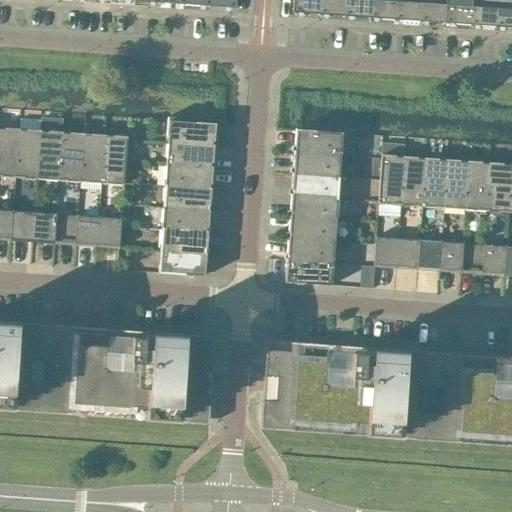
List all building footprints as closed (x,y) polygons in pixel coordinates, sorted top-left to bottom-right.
[(208,7),(208,8),(209,8),(209,7),(234,9),(235,0),(208,0),(208,7)] [(318,16),(318,0),(292,0),(292,13),(317,14),(317,16),(318,16)] [(343,18),(343,0),(318,0),(318,16),(318,14),(342,16),(342,18),(343,18)] [(368,20),(369,0),(343,0),(343,18),(343,16),(368,18),(367,20),(368,20)] [(369,0),(368,20),(368,18),(393,20),(392,21),(393,21),(394,0),(369,0)] [(418,23),(419,0),(394,0),(393,21),(393,20),(418,21),(418,23)] [(443,23),(445,0),(419,0),(418,23),(418,22),(443,23),(443,25),(443,23)] [(469,27),(470,0),(445,0),(443,23),(468,25),(468,27),(469,27)] [(494,29),(495,0),(470,0),(469,27),(469,25),(493,27),(493,29),(494,29)] [(511,0),(495,0),(494,29),(494,27),(511,28),(511,0)] [(167,143),(212,146),(213,124),(187,122),(187,118),(166,117),(166,120),(165,137),(167,137),(167,143)] [(0,176),(14,178),(18,129),(4,128),(4,129),(0,129),(0,176)] [(339,156),(340,149),(342,149),(343,133),(343,130),(323,128),(323,132),(296,130),(294,152),(339,156)] [(36,179),(39,131),(26,130),(26,131),(19,130),(19,129),(18,129),(14,178),(36,179)] [(57,181),(61,132),(47,131),(47,133),(40,132),(41,131),(39,131),(36,179),(57,181)] [(79,182),(82,134),(69,133),(69,134),(62,134),(62,132),(61,132),(57,181),(79,182)] [(100,184),(104,135),(91,135),(90,136),(84,135),(84,134),(82,134),(79,182),(100,184)] [(123,186),(126,137),(112,136),(112,137),(105,137),(105,136),(104,135),(100,184),(123,186)] [(210,168),(212,146),(167,143),(167,145),(165,145),(165,158),(166,158),(165,165),(210,168)] [(339,157),(339,156),(294,152),(293,174),(338,177),(338,170),(339,170),(340,157),(339,157)] [(399,205),(403,157),(401,157),(401,158),(394,157),(394,156),(380,155),(377,204),(399,205)] [(420,207),(424,158),(422,158),(422,159),(416,159),(416,158),(403,157),(399,205),(420,207)] [(442,208),(446,160),(444,160),(444,161),(437,160),(437,159),(424,158),(420,207),(442,208)] [(464,210),(467,161),(466,161),(466,162),(459,162),(459,161),(446,160),(442,208),(464,210)] [(485,212),(489,163),(487,163),(487,164),(480,163),(480,162),(467,161),(464,210),(485,212)] [(507,213),(510,165),(509,165),(509,166),(502,165),(502,164),(489,163),(485,212),(507,213)] [(209,190),(210,168),(165,165),(165,166),(164,166),(163,179),(164,179),(164,186),(209,190)] [(338,179),(338,177),(293,174),(291,195),(336,199),(337,192),(338,192),(339,179),(338,179)] [(207,211),(209,190),(164,186),(164,188),(162,188),(161,201),(163,201),(162,208),(207,211)] [(336,200),(336,199),(291,195),(290,217),(335,220),(335,213),(336,213),(337,200),(336,200)] [(206,233),(207,211),(162,208),(162,209),(161,209),(160,222),(161,222),(161,230),(206,233)] [(10,241),(12,210),(11,210),(11,211),(0,209),(0,237),(9,238),(9,241),(10,241)] [(31,243),(33,211),(33,212),(12,211),(12,210),(10,241),(10,239),(31,240),(30,243),(31,243)] [(53,244),(55,213),(54,213),(54,214),(34,212),(34,211),(33,211),(31,243),(32,243),(32,240),(52,241),(52,244),(53,244)] [(74,246),(76,214),(76,215),(55,214),(55,213),(53,244),(53,242),(74,243),(74,246)] [(96,247),(98,216),(97,216),(97,217),(77,215),(77,214),(76,214),(74,246),(75,246),(75,243),(95,245),(95,247),(96,247)] [(118,246),(120,217),(119,217),(119,218),(98,217),(99,216),(98,216),(96,247),(97,245),(117,246),(117,249),(118,249),(118,246)] [(335,222),(335,220),(290,217),(288,238),(333,242),(334,235),(335,235),(336,222),(335,222)] [(204,254),(206,233),(161,230),(160,231),(159,231),(158,244),(159,244),(159,251),(204,254)] [(395,269),(397,237),(396,237),(396,238),(376,237),(376,236),(375,236),(373,264),(373,267),(374,267),(374,265),(394,266),(394,269),(395,269)] [(416,270),(418,239),(418,240),(398,238),(398,237),(397,237),(395,269),(396,266),(416,268),(416,270)] [(333,243),(333,242),(288,238),(287,260),(332,263),(332,256),(333,256),(334,243),(333,243)] [(438,272),(440,240),(439,240),(439,241),(419,240),(419,239),(418,239),(416,270),(417,270),(417,268),(437,269),(437,272),(438,272)] [(459,273),(462,242),(461,242),(461,243),(441,241),(441,240),(440,240),(438,272),(439,269),(459,271),(459,273)] [(481,275),(483,243),(482,244),(462,243),(462,242),(459,273),(460,273),(460,271),(480,272),(480,275),(481,275)] [(503,276),(505,245),(504,245),(504,246),(484,244),(484,243),(483,243),(481,275),(482,275),(482,272),(502,274),(502,276),(503,276)] [(511,246),(505,246),(505,245),(503,276),(503,274),(511,274),(511,246)] [(202,276),(204,254),(159,251),(159,252),(158,252),(157,265),(158,266),(157,273),(182,275),(202,276)] [(332,265),(332,263),(287,260),(285,282),(306,284),(330,286),(331,278),(332,278),(333,265),(332,265)] [(208,418),(213,343),(214,337),(0,321),(0,409),(208,425),(208,418)] [(511,358),(266,341),(265,347),(259,428),(511,446),(511,358)]
